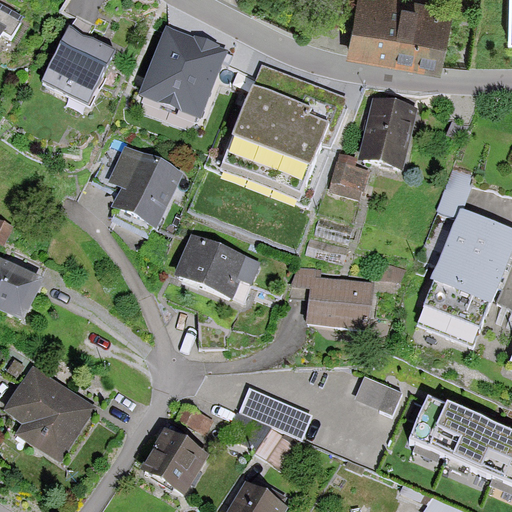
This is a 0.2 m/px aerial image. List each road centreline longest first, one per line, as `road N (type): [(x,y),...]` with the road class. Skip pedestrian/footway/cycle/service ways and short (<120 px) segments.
road 1 (residential): [(177,0),(255,43),(374,78),(511,86)]
road 2 (residential): [(99,511),(177,385)]
